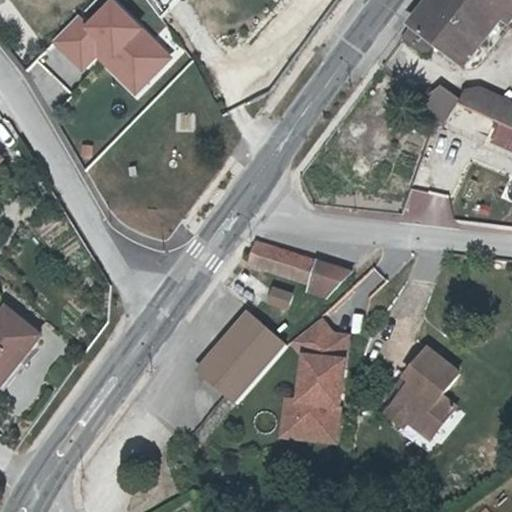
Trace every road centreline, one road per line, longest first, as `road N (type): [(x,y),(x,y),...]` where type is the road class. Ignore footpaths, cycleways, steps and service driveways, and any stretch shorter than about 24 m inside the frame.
road 1 (residential): [(0,78),(158,326)]
road 2 (residential): [(511,248),(302,222),(251,194)]
road 3 (secondary): [(394,0),(251,194)]
road 4 (secondary): [(158,326),(29,504)]
road 5 (secondary): [(251,194),(158,326)]
